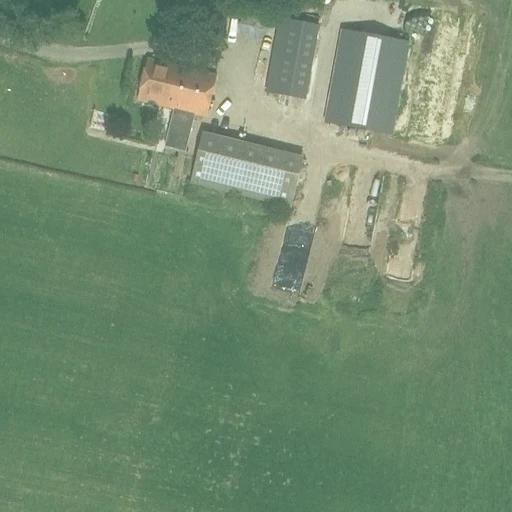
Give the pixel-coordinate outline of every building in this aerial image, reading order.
[(279,20),(266,93),(302,100),(316,27),(279,20)] [(342,32),(325,124),(392,137),(409,44),(342,32)] [(148,60),(138,101),(175,110),(195,115),(206,118),(217,77),(148,60)] [(175,110),(170,130),(190,135),(195,115),(175,110)] [(186,151),(190,135),(170,130),(166,146),(186,151)] [(211,189),(223,142),(202,137),(190,183),(211,189)] [(302,161),(223,142),(211,189),(291,208),(302,161)]
